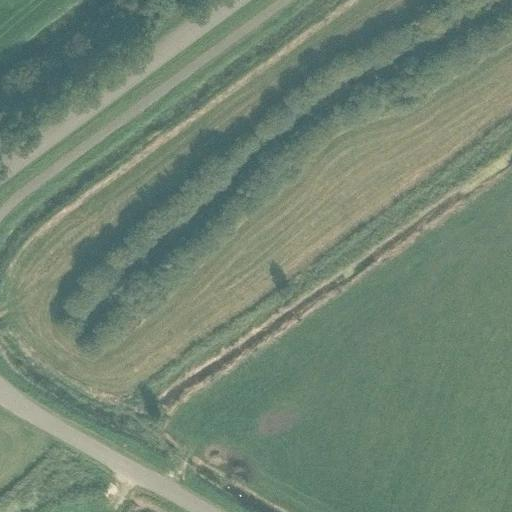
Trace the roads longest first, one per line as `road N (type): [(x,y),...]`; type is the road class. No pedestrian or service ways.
road 1 (secondary): [(0,174),(236,0)]
road 2 (unclassified): [(208,511),(0,392)]
